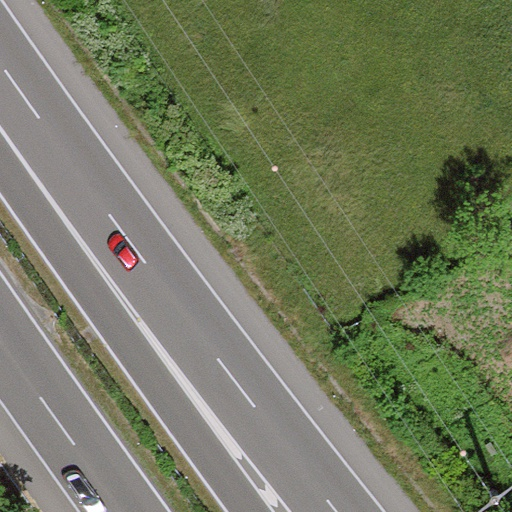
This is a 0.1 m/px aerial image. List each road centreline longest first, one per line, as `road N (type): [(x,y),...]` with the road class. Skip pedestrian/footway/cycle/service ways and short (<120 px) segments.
road 1 (motorway): [(211,387),(0,92)]
road 2 (motorway): [(0,338),(125,511)]
road 3 (motorway): [(316,511),(211,387)]
road 4 (motorway): [(293,511),(211,387)]
